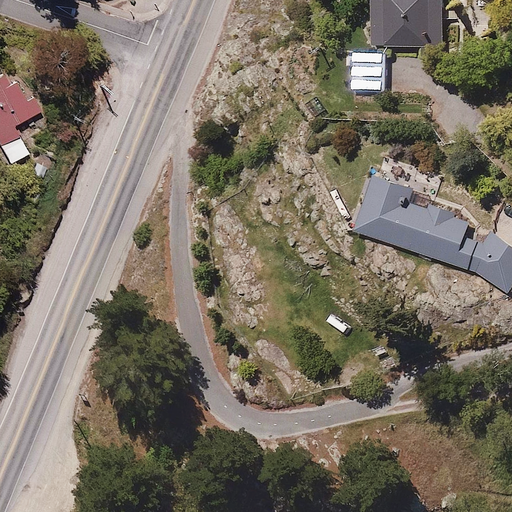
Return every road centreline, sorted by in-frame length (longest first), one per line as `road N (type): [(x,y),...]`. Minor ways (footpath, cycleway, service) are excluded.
road 1 (primary): [(169,54),(0,474)]
road 2 (residential): [(169,54),(13,0)]
